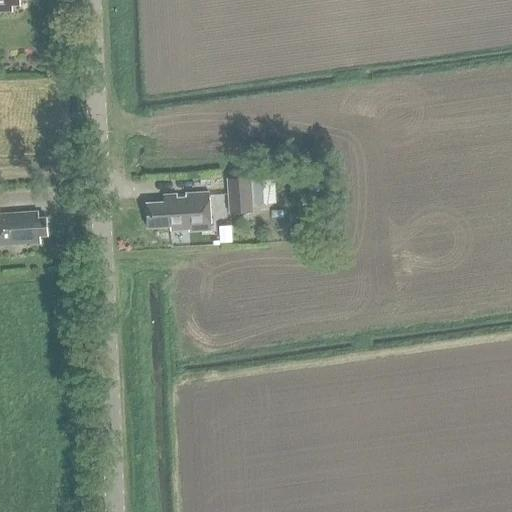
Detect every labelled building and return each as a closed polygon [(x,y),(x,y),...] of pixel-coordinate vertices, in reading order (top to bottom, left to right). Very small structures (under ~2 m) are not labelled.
[(0,0),(0,12),(12,12),(12,6),(20,5),(19,0),(0,0)] [(261,177),(227,179),(230,214),(255,213),(254,200),(262,200),(261,177)] [(321,181),(298,183),(299,194),(322,193),(321,181)] [(211,232),(209,192),(184,193),(184,198),(177,199),(176,194),(163,195),(163,203),(145,204),(147,229),(169,228),(169,232),(188,231),(188,233),(211,232)] [(0,216),(0,247),(39,245),(38,238),(45,238),(44,219),(37,219),(36,214),(0,216)]
